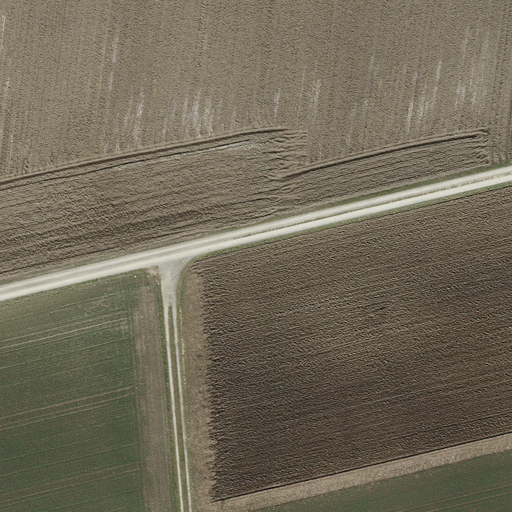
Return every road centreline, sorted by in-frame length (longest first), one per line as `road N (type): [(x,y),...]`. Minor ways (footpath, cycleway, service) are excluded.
road 1 (track): [(511,172),(0,293)]
road 2 (track): [(189,511),(169,253)]
